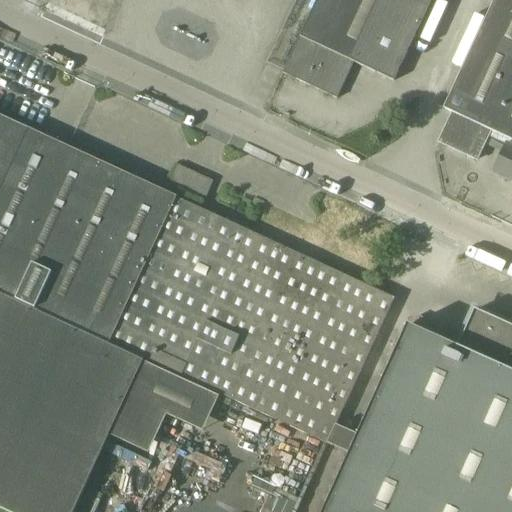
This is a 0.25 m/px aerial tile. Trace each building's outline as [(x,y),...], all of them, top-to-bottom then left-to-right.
[(338,101),(355,64),(355,65),(386,0),(318,0),(284,75),(338,101)] [(395,83),(433,0),(386,0),(355,65),(395,83)] [(511,0),(498,0),(446,110),(453,113),(440,142),(477,160),(489,137),(507,146),(493,174),(511,182),(511,0)] [(0,118),(0,511),(75,511),(110,437),(145,363),(219,397),(328,448),(328,447),(337,429),(395,302),(371,291),(317,266),(233,226),(0,118)] [(177,166),(167,187),(204,204),(213,182),(177,166)] [(459,351),(408,329),(360,439),(337,429),(328,447),(352,458),(328,511),(511,511),(511,328),(475,312),(459,351)]
